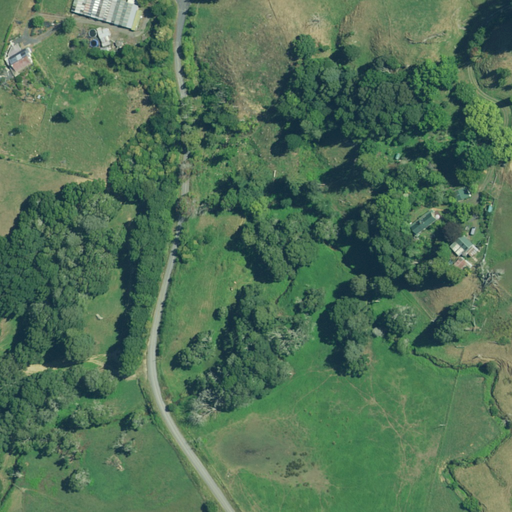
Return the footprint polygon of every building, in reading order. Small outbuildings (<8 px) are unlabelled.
[(129,0),(129,2),(123,0),(75,0),(73,11),(138,29),(143,12),(139,11),(140,6),(135,4),(135,0),(129,0)] [(113,39),(109,27),(99,31),(103,43),(113,39)] [(35,63),(28,49),(11,58),(18,72),(35,63)] [(471,196),(466,186),(459,189),(463,199),(471,196)] [(439,220),(433,213),(415,228),(421,235),(439,220)] [(481,250),(464,234),(452,246),(462,256),(464,254),(467,257),(470,254),(474,257),(481,250)]
